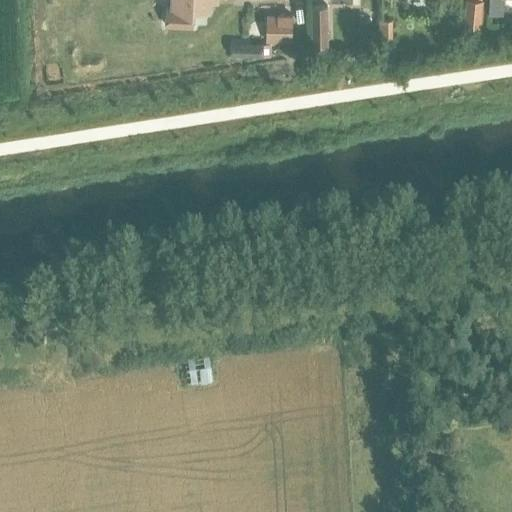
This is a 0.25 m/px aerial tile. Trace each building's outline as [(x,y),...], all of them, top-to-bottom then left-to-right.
[(195,1),(194,0),(173,0),(173,11),(166,11),(165,25),(193,26),(193,12),(208,13),(209,2),(195,1)] [(465,0),(464,24),(482,25),(483,0),(465,0)] [(489,0),(489,11),(503,13),(504,0),(489,0)] [(328,5),(313,5),(313,45),(329,45),(328,5)] [(293,14),(268,14),(267,41),(292,41),(293,14)] [(151,25),(151,15),(127,15),(127,26),(151,25)] [(379,26),(379,37),(393,37),(392,18),(379,19),(379,26)] [(379,37),(379,26),(359,26),(359,38),(379,37)] [(264,41),(230,40),(230,55),(264,56),(264,54),(271,54),(271,43),(264,43),(264,41)] [(209,363),(186,366),(188,391),(212,387),(209,363)]
